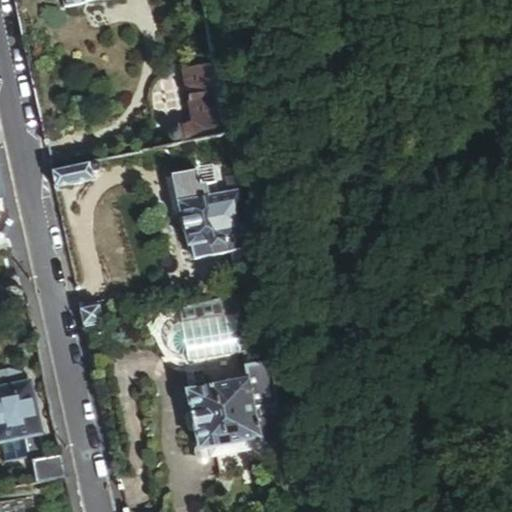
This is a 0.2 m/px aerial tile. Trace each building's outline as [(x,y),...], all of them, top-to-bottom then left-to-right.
[(63,0),(67,13),(126,1),(125,0),(63,0)] [(189,150),(232,141),(226,100),(221,71),(192,74),(199,129),(185,131),(186,137),(182,139),(183,145),(187,144),(189,150)] [(57,192),(96,184),(93,171),(54,179),(57,192)] [(205,190),(219,187),(216,173),(199,176),(201,187),(205,186),(205,190)] [(249,241),(237,183),(229,184),(233,200),(222,203),(219,187),(205,190),(205,186),(201,187),(199,176),(173,181),(180,214),(184,213),(192,254),(195,253),(198,266),(234,259),(231,244),(249,241)] [(10,310),(29,306),(28,300),(16,291),(7,292),(10,310)] [(86,333),(102,329),(99,312),(83,315),(86,333)] [(244,355),(246,368),(267,364),(265,352),(262,349),(259,348),(255,347),(251,348),(248,349),(246,351),(244,355)] [(264,449),(284,445),(268,363),(267,364),(246,368),(249,380),(187,392),(188,398),(183,399),(186,415),(192,414),(200,454),(263,442),(264,449)] [(12,462),(43,456),(28,381),(22,374),(15,371),(8,372),(12,390),(0,392),(0,444),(8,443),(12,462)] [(36,487),(65,482),(60,459),(33,464),(36,487)] [(0,511),(34,511),(33,500),(0,505),(0,511)]
